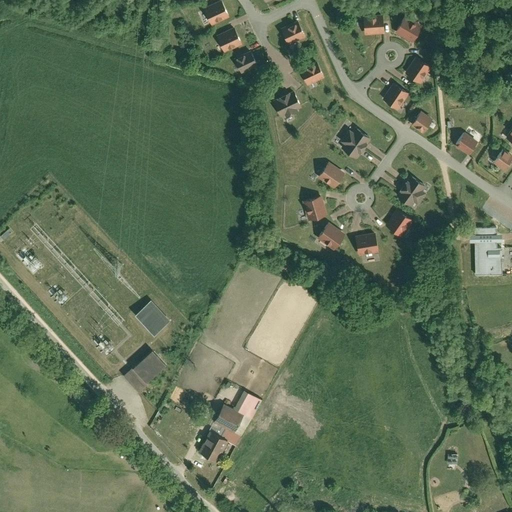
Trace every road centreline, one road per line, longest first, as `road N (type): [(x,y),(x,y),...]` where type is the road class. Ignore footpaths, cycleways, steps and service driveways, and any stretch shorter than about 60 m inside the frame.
road 1 (residential): [(214,511),(0,273)]
road 2 (track): [(431,0),(443,155)]
